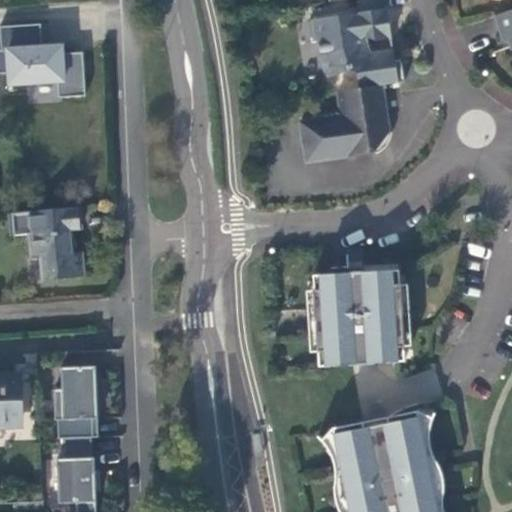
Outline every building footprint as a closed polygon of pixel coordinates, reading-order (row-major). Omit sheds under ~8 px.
[(357,74),(359,89),(383,85),(404,81),(401,58),(381,62),(379,64),(374,65),(368,48),(362,44),(361,37),(369,36),(376,41),(392,38),(387,9),(360,12),(360,15),(353,16),(351,14),(313,20),(317,41),(319,41),(321,57),(329,78),(351,70),(357,74)] [(511,10),(495,16),(503,41),(508,39),(511,50),(511,10)] [(62,46),(43,47),(41,24),(0,26),(2,51),(0,51),(0,74),(10,74),(10,84),(58,82),(59,98),(86,96),(83,52),(63,54),(62,46)] [(383,85),(359,89),(337,92),(340,110),(335,117),(299,122),(305,162),(374,152),(390,131),(383,85)] [(82,229),(80,207),(11,214),(14,237),(30,235),(33,260),(41,259),(43,282),(87,277),(86,266),(85,254),(76,255),(74,230),(82,229)] [(405,361),(404,346),(400,285),(399,270),(313,275),(314,290),(318,352),(319,367),(405,361)] [(408,284),(400,285),(404,346),(412,346),(408,284)] [(311,352),(318,352),(314,290),(307,291),(311,352)] [(97,363),(63,364),(64,386),(56,386),(57,417),(59,417),(60,434),(66,434),(93,434),(95,434),(94,415),(99,415),(97,363)] [(0,369),(0,419),(22,419),(21,389),(23,389),(23,369),(0,369)] [(333,428),(349,511),(438,511),(418,411),(387,417),(388,423),(365,428),(363,422),(361,422),(333,428)] [(433,418),(418,411),(438,511),(444,511),(445,511),(444,508),(444,506),(444,503),(443,500),(444,497),(444,495),(444,493),(444,490),(445,488),(445,486),(444,483),(444,481),(444,478),(443,476),(443,474),(442,471),(441,469),(440,467),(439,465),(438,463),(436,461),(436,458),(434,456),(433,453),(433,450),(432,448),(431,445),(431,443),(430,440),(430,437),(430,434),(430,431),(431,429),(431,426),(432,423),(433,420),(433,418)] [(359,417),(332,422),(332,425),(359,419),(359,417)] [(349,511),(333,428),(321,441),(323,442),(324,444),(326,446),(327,449),(328,451),(330,453),(331,456),(332,459),(333,461),(334,464),(334,466),(335,469),(335,472),(335,475),(335,477),(335,480),(335,483),(335,484),(334,485),(334,487),(334,490),(334,492),(334,495),(334,497),(335,499),(335,501),(336,504),(336,506),(337,508),(338,510),(339,511),(349,511)] [(93,452),(93,434),(66,434),(66,453),(58,453),(60,498),(77,497),(77,511),(97,511),(97,486),(102,486),(101,464),(96,465),(96,451),(93,452)]
